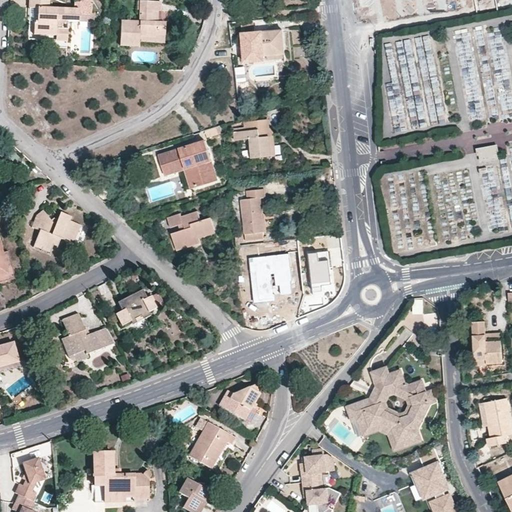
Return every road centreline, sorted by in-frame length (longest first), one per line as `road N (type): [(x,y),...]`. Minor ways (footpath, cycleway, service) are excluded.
road 1 (tertiary): [(246,356),(0,440)]
road 2 (residential): [(217,0),(210,38),(176,97),(52,167)]
road 3 (residential): [(447,276),(459,441),(489,511)]
road 4 (residential): [(357,224),(334,0)]
road 5 (residential): [(0,323),(142,250)]
road 6 (residential): [(246,356),(216,315),(142,250)]
road 7 (residential): [(142,250),(52,167)]
